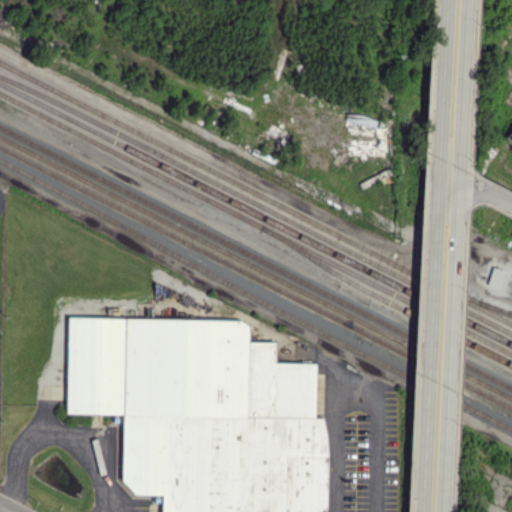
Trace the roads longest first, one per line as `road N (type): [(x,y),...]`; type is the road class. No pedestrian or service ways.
road 1 (secondary): [(441,511),(464,0)]
road 2 (secondary): [(445,0),(422,511)]
